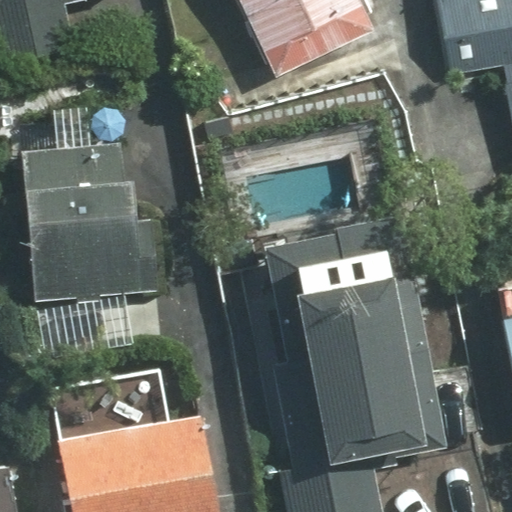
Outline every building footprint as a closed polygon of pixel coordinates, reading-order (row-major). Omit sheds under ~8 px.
[(0,0),(0,64),(71,47),(62,9),(97,0),(0,0)] [(370,33),(351,0),(237,0),(283,82),(370,33)] [(511,0),(431,0),(441,74),(498,66),(511,166),(511,0)] [(129,253),(120,148),(85,152),(82,110),(44,114),(48,155),(19,157),(31,308),(152,298),(147,251),(129,253)] [(384,511),(375,462),(417,454),(403,383),(425,379),(395,225),(373,229),(262,250),(282,357),(266,360),(287,467),(275,469),(282,511),(384,511)] [(511,323),(489,328),(511,437),(511,323)] [(48,389),(55,437),(65,511),(209,511),(196,416),(166,421),(159,373),(48,389)] [(0,468),(0,511),(8,511),(1,468),(0,468)]
